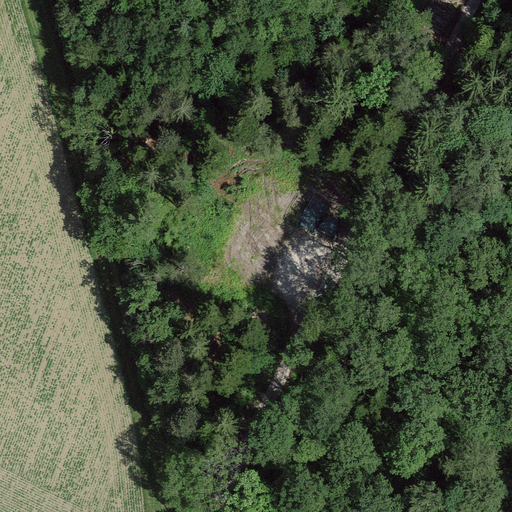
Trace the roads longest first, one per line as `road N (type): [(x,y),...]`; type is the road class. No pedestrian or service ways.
road 1 (track): [(479,0),(215,511)]
road 2 (track): [(34,0),(161,449),(184,497),(210,511)]
